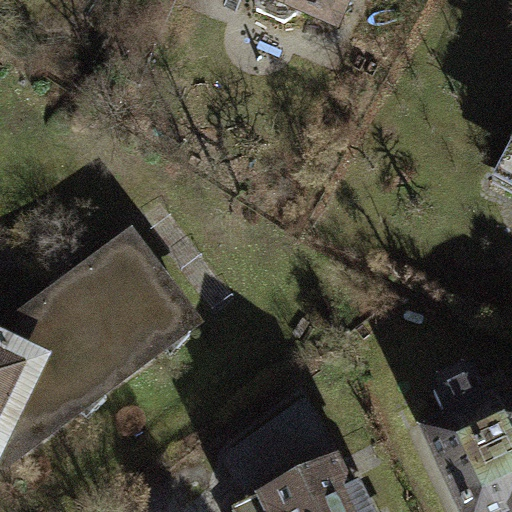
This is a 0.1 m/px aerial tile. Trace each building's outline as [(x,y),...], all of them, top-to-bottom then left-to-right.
[(257,0),(257,11),(285,24),(299,11),(333,26),(344,0),(257,0)] [(34,366),(68,416),(191,324),(128,243),(5,336),(2,350),(34,366)] [(0,440),(23,452),(68,416),(34,366),(2,350),(0,349),(0,440)] [(511,511),(511,392),(425,433),(460,511),(511,511)] [(260,511),(262,511),(372,511),(331,403),(226,443),(252,511),(260,511)]
